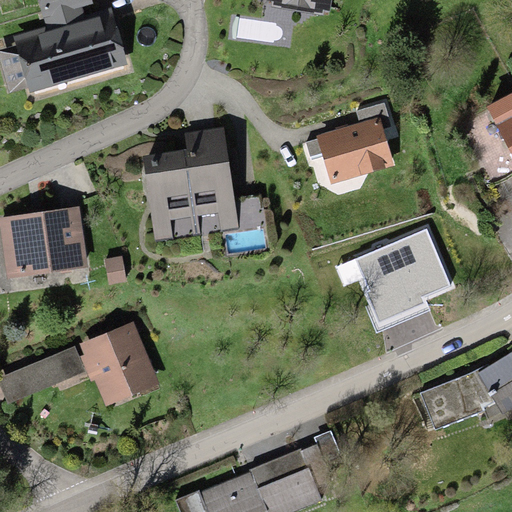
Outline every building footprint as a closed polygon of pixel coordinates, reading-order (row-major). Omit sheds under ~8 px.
[(45,26),(12,36),(15,45),(0,49),(0,63),(8,93),(27,88),(29,93),(128,65),(112,8),(86,15),(84,7),(93,4),(91,0),(37,0),(44,23),(45,26)] [(266,0),(267,1),(273,2),(272,8),(322,16),(323,10),(330,11),(331,0),(266,0)] [(511,93),(486,107),(494,125),(511,157),(511,93)] [(389,126),(383,103),(356,112),(363,134),(389,126)] [(316,139),(305,142),(309,157),(321,154),(330,184),(393,165),(379,117),(315,136),(316,139)] [(187,150),(142,156),(154,241),(238,229),(224,128),(185,134),(187,150)] [(88,266),(79,207),(0,219),(0,234),(7,279),(88,266)] [(122,257),(104,259),(108,284),(125,282),(122,257)] [(133,322),(79,344),(84,355),(80,356),(90,381),(94,379),(105,406),(159,384),(133,322)] [(75,347),(0,378),(0,387),(7,404),(85,372),(75,347)] [(511,352),(477,373),(475,371),(421,393),(434,429),(485,410),(495,403),(501,415),(511,408),(511,352)] [(267,511),(268,511),(267,511),(293,511),(319,501),(306,469),(308,468),(300,449),(250,470),(251,472),(201,492),(200,490),(174,500),(178,511),(267,511)]
